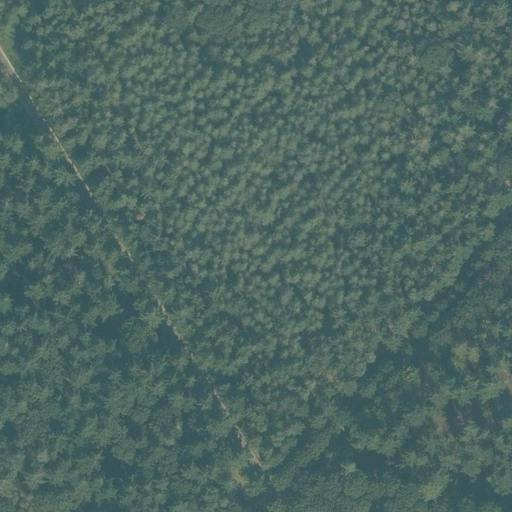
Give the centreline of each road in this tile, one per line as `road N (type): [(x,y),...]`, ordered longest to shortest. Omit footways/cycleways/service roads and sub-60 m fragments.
road 1 (tertiary): [(273,498),(0,59)]
road 2 (unclassified): [(273,498),(511,246)]
road 3 (track): [(273,498),(423,497),(464,511)]
